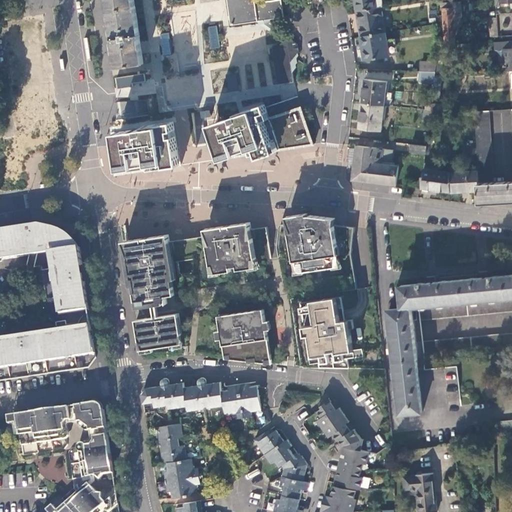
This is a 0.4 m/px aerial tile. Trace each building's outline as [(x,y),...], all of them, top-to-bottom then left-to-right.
[(103,0),(105,12),(109,11),(116,54),(112,54),(113,67),(144,63),(140,41),(134,0),(103,0)] [(255,1),(254,0),(227,0),(231,24),(257,20),(269,19),(274,18),(271,0),(264,0),(262,0),(255,1)] [(281,0),(271,0),(274,18),(284,16),(281,0)] [(354,0),(356,10),(377,7),(375,0),(354,0)] [(453,8),(443,8),(444,39),(441,40),(441,42),(444,42),(445,42),(455,42),(454,36),(459,35),(459,24),(461,24),(460,1),(452,2),(453,8)] [(385,32),(381,7),(377,7),(356,10),(360,36),(385,32)] [(28,187),(24,145),(73,140),(71,114),(58,116),(47,14),(5,18),(18,136),(0,137),(0,156),(4,189),(28,187)] [(218,26),(208,26),(208,48),(218,48),(218,26)] [(241,58),(263,56),(267,86),(295,83),(281,30),(238,36),(241,58)] [(389,56),(385,32),(360,36),(362,45),(365,45),(367,59),(389,56)] [(511,40),(495,41),(496,49),(503,49),(504,60),(506,60),(507,70),(511,69),(511,40)] [(436,71),(437,61),(421,61),(421,71),(436,71)] [(435,75),(436,71),(421,71),(420,80),(435,81),(435,75)] [(441,74),(435,75),(435,81),(432,105),(437,105),(441,74)] [(362,102),(384,105),(384,104),(386,91),(387,80),(365,77),(362,102)] [(219,121),(212,123),(222,157),(231,156),(258,153),(259,158),(268,154),(276,151),(275,149),(301,145),(314,143),(302,109),(296,94),(281,100),(259,108),(258,104),(243,108),(238,110),(232,112),(233,116),(219,121)] [(381,129),(384,105),(362,102),(359,127),(381,129)] [(441,105),(437,105),(432,105),(431,111),(431,113),(440,113),(441,105)] [(479,190),(480,203),(511,201),(511,108),(511,109),(511,115),(511,180),(493,181),(489,110),(474,111),(478,170),(479,190)] [(430,122),(431,113),(431,111),(424,110),(422,121),(430,122)] [(178,144),(174,119),(145,124),(146,127),(117,131),(119,142),(110,143),(113,166),(115,174),(150,169),(181,163),(178,144)] [(426,155),(427,146),(412,144),(411,153),(426,155)] [(354,179),(397,184),(399,165),(382,162),(383,148),(358,145),(354,179)] [(422,189),(452,192),(450,172),(424,169),(422,189)] [(450,172),(452,192),(479,190),(478,170),(450,172)] [(297,272),(342,265),(337,224),(337,217),(316,215),(312,214),(309,214),(309,212),(306,212),(288,215),(297,272)] [(234,223),(206,228),(213,273),(233,270),(232,266),(238,265),(239,269),(258,266),(252,221),(234,223)] [(0,259),(31,254),(32,249),(39,250),(39,249),(52,251),(61,316),(85,310),(79,286),(85,285),(79,249),(73,250),(72,243),(64,237),(58,235),(52,233),(43,231),(43,234),(36,233),(36,230),(31,229),(25,230),(26,233),(0,236),(0,259)] [(131,285),(134,284),(138,307),(153,305),(158,304),(164,303),(164,300),(167,300),(167,302),(168,302),(167,295),(176,294),(173,279),(177,278),(170,233),(161,234),(142,237),(137,238),(124,240),(131,285)] [(32,249),(31,254),(28,268),(35,267),(39,250),(32,249)] [(417,342),(414,307),(420,306),(511,297),(511,273),(484,276),(431,282),(403,284),(404,307),(391,308),(393,328),(398,383),(400,413),(423,411),(418,356),(417,342)] [(85,310),(88,309),(85,285),(79,286),(85,310)] [(309,335),(313,356),(321,355),(322,361),(320,361),(321,366),(321,371),(350,366),(349,357),(346,357),(345,351),(354,350),(350,328),(354,327),(352,318),(349,319),(349,318),(341,320),(337,296),(312,300),(313,304),(313,310),(316,323),(304,325),(306,335),(309,335)] [(511,311),(511,297),(420,306),(421,320),(511,311)] [(273,363),(264,308),(219,315),(226,358),(273,363)] [(183,342),(178,312),(160,315),(155,316),(136,319),(141,349),(183,342)] [(48,335),(52,362),(95,356),(91,328),(71,331),(71,329),(60,331),(60,333),(48,335)] [(511,333),(423,341),(424,355),(491,349),(511,347),(511,333)] [(27,336),(24,336),(25,339),(32,338),(36,364),(52,362),(48,335),(28,337),(27,336)] [(0,369),(29,365),(25,339),(24,336),(17,338),(17,339),(0,341),(0,369)] [(25,339),(29,365),(36,364),(32,338),(25,339)] [(262,408),(261,406),(258,383),(255,384),(255,380),(225,384),(224,382),(221,382),(220,380),(184,385),(183,381),(146,386),(142,393),(143,402),(153,400),(154,405),(168,403),(168,407),(187,404),(188,409),(224,404),(225,413),(236,412),(236,417),(242,416),(242,417),(247,417),(246,415),(252,415),(251,409),(262,408)] [(331,401),(328,396),(318,403),(320,407),(331,401)] [(333,399),(331,401),(336,408),(339,406),(333,399)] [(331,401),(320,407),(318,409),(322,416),(318,419),(324,427),(344,414),(339,406),(336,408),(331,401)] [(79,405),(77,405),(78,408),(77,409),(78,415),(79,415),(79,419),(80,421),(83,421),(90,426),(91,430),(94,429),(94,430),(100,430),(101,428),(107,427),(104,409),(103,409),(95,404),(95,402),(82,404),(82,408),(80,408),(79,405)] [(77,405),(70,406),(72,420),(79,419),(79,415),(78,415),(77,409),(78,408),(77,405)] [(72,420),(70,406),(18,415),(19,422),(18,423),(19,429),(20,429),(22,445),(68,438),(65,424),(69,420),(72,420)] [(344,414),(324,427),(330,436),(334,433),(338,439),(340,438),(351,430),(346,423),(349,421),(344,414)] [(19,422),(18,415),(9,416),(10,423),(15,423),(15,424),(18,423),(19,422)] [(511,433),(511,420),(496,422),(497,435),(511,433)] [(87,431),(91,430),(90,426),(83,421),(80,421),(80,425),(87,431)] [(172,490),(173,497),(197,493),(196,483),(201,482),(200,476),(201,476),(201,472),(199,472),(198,466),(193,467),(192,457),(187,458),(185,443),(180,444),(179,436),(183,436),(181,422),(158,425),(157,425),(163,462),(167,461),(168,468),(164,469),(168,490),(172,490)] [(108,434),(107,427),(101,428),(100,430),(94,430),(95,436),(108,434)] [(274,509),(285,511),(301,511),(303,509),(298,508),(303,487),(308,488),(309,481),(303,479),(308,463),(302,455),(300,456),(296,456),(289,447),(292,444),(288,438),(285,440),(276,428),(271,432),(267,431),(267,430),(255,438),(271,463),(275,460),(279,466),(283,464),(284,466),(280,485),(285,486),(282,498),(277,497),(274,509)] [(359,448),(361,438),(360,438),(354,428),(351,430),(340,438),(344,445),(359,448)] [(114,472),(108,434),(95,436),(95,440),(93,444),(79,446),(84,477),(96,475),(101,479),(104,474),(114,472)] [(369,451),(362,449),(359,448),(344,445),(342,453),(345,454),(345,458),(341,457),(339,464),(361,469),(363,462),(366,463),(369,451)] [(359,476),(361,469),(339,464),(338,471),(341,472),(340,474),(337,474),(335,482),(346,485),(360,488),(363,477),(359,476)] [(418,487),(419,511),(435,511),(437,511),(433,471),(417,473),(417,474),(404,475),(405,488),(418,487)] [(334,497),(324,495),(322,502),(353,509),(356,498),(353,498),(355,490),(345,487),(334,485),(332,494),(334,494),(334,497)] [(109,511),(118,504),(117,493),(111,498),(107,501),(104,498),(104,493),(98,493),(92,486),(70,506),(74,511),(109,511)] [(202,511),(201,499),(184,501),(185,506),(177,507),(177,511),(202,511)] [(352,511),(353,509),(322,502),(320,510),(330,511),(329,511),(352,511)]
